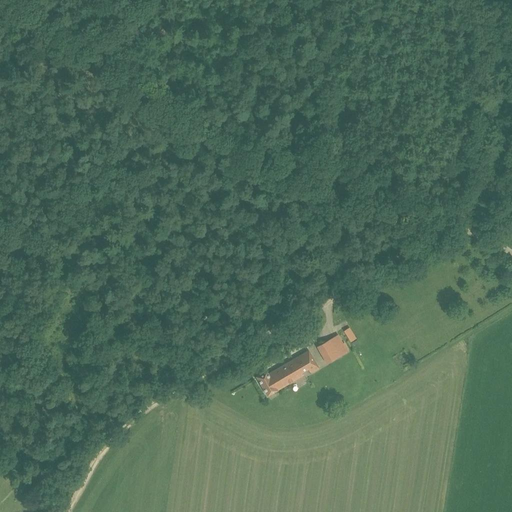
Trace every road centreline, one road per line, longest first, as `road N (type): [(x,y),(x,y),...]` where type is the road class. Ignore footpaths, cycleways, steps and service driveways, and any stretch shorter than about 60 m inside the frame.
road 1 (unclassified): [(445,225),(210,133),(124,86),(11,0)]
road 2 (track): [(64,511),(99,454),(170,390),(445,225)]
road 3 (track): [(464,0),(467,231)]
road 4 (track): [(223,0),(186,28),(113,23),(75,49)]
